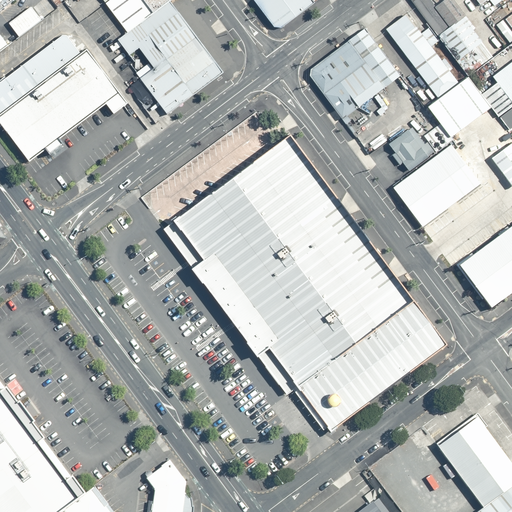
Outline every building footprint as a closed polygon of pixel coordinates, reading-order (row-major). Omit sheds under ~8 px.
[(96,0),(119,30),(159,0),(96,0)] [(130,45),(145,65),(158,55),(189,33),(164,0),(159,0),(119,30),(109,38),(120,52),(130,45)] [(282,29),(315,3),(312,0),(253,0),(275,28),(282,29)] [(428,3),(425,0),(404,0),(429,33),(443,24),(428,3)] [(431,0),(428,3),(443,24),(457,13),(446,0),(431,0)] [(511,31),(511,3),(497,14),(510,32),(511,31)] [(49,6),(41,12),(46,18),(54,13),(49,6)] [(42,21),(32,8),(12,23),(22,37),(42,21)] [(450,79),(400,10),(377,27),(428,95),(450,79)] [(457,13),(429,33),(449,60),(477,40),(457,13)] [(395,76),(357,28),(302,71),(339,119),(395,76)] [(0,82),(0,115),(81,54),(65,33),(0,82)] [(189,33),(158,55),(182,87),(213,65),(189,33)] [(0,51),(9,45),(1,35),(0,35),(0,51)] [(511,53),(504,42),(476,62),(490,81),(475,92),(488,111),(511,93),(511,53)] [(121,94),(88,51),(0,117),(0,119),(31,161),(121,94)] [(156,107),(182,87),(158,55),(145,65),(132,75),(156,107)] [(511,93),(488,111),(498,124),(511,114),(511,93)] [(424,153),(404,126),(382,142),(402,169),(424,153)] [(157,225),(215,304),(341,211),(284,135),(157,225)] [(511,142),(491,159),(511,185),(511,142)] [(482,186),(452,144),(394,188),(423,228),(482,186)] [(215,304),(252,353),(378,260),(341,211),(215,304)] [(511,226),(460,266),(493,309),(511,294),(511,226)] [(279,390),(291,382),(322,426),(439,341),(378,260),(252,353),(279,390)] [(483,298),(460,267),(455,271),(478,302),(483,298)] [(60,511),(84,495),(0,386),(0,511),(60,511)] [(511,484),(511,464),(476,418),(436,449),(482,508),(511,484)] [(186,483),(169,461),(145,479),(153,491),(150,511),(192,511),(193,507),(191,500),(185,494),(186,483)] [(511,511),(511,484),(482,508),(476,511),(511,511)] [(108,511),(91,490),(84,495),(60,511),(108,511)] [(383,511),(371,496),(349,511),(383,511)]
